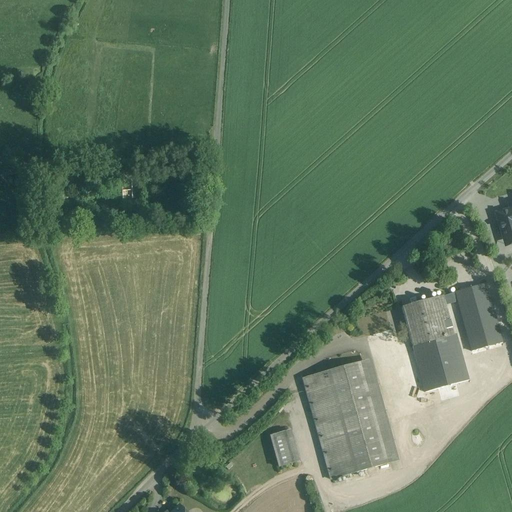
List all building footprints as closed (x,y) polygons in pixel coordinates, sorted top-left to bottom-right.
[(131,177),(121,178),(122,192),(123,192),(132,191),(131,177)] [(511,201),(507,203),(508,209),(494,213),(504,249),(511,246),(511,201)] [(486,285),(455,293),(458,302),(472,352),(476,351),(477,353),(483,351),(483,349),(491,346),(492,349),(498,347),(497,345),(502,343),(486,285)] [(455,294),(443,297),(445,305),(458,302),(455,294)] [(443,296),(402,308),(402,309),(385,314),(387,322),(404,317),(412,348),(444,339),(445,343),(455,340),(454,335),(445,305),(443,297),(443,296)] [(444,339),(412,348),(425,393),(469,381),(456,335),(454,335),(455,340),(445,343),(444,339)] [(362,364),(324,374),(328,387),(366,376),(362,364)] [(328,387),(324,374),(303,380),(331,480),(352,474),(328,387)] [(366,376),(328,387),(352,474),(390,464),(366,376)] [(290,432),(270,437),(278,468),(299,462),(290,432)]
